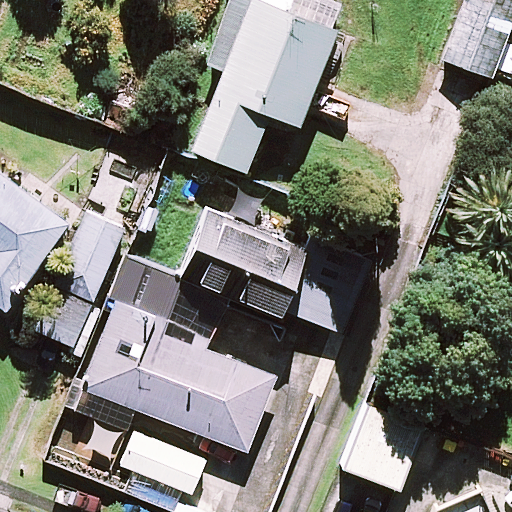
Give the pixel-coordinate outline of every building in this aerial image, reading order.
[(337,3),(330,0),(225,0),(202,63),(216,69),(187,149),(241,169),(262,112),(292,123),(337,3)] [(511,15),(511,1),(509,0),(464,0),(440,57),(486,76),(511,15)] [(0,308),(63,220),(0,175),(0,308)] [(201,208),(177,272),(183,274),(167,318),(212,335),(229,291),(338,332),(362,269),(249,227),(262,193),(229,181),(216,214),(201,208)] [(85,210),(32,330),(69,346),(122,226),(85,210)] [(176,274),(127,255),(77,386),(242,448),(270,374),(155,331),(176,274)] [(419,425),(362,402),(337,464),(394,486),(419,425)] [(118,464),(144,475),(188,492),(196,471),(203,454),(133,426),(118,464)] [(425,511),(454,511),(428,503),(425,511)]
